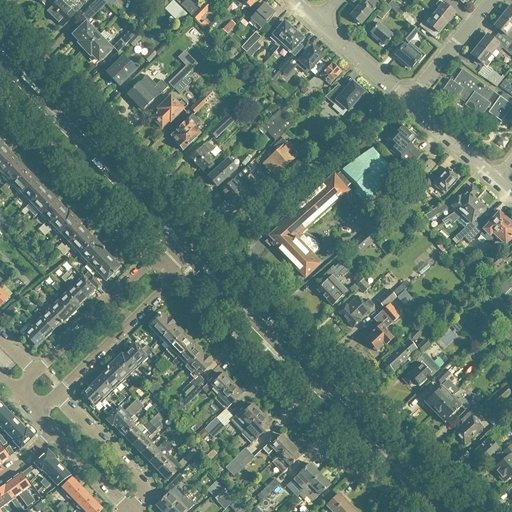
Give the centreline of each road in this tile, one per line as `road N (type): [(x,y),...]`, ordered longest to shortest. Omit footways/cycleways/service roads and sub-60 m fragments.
road 1 (residential): [(473,511),(205,233)]
road 2 (residential): [(406,511),(176,276)]
road 3 (secondary): [(224,289),(440,511)]
road 4 (residential): [(205,233),(0,22)]
road 5 (residential): [(156,254),(0,92)]
road 6 (secondary): [(143,205),(0,56)]
road 7 (residential): [(156,254),(34,371)]
road 8 (residential): [(55,394),(176,276)]
road 9 (residential): [(128,511),(140,498),(139,480),(55,394)]
road 10 (residential): [(407,99),(488,0)]
road 11 (residential): [(407,99),(316,20)]
